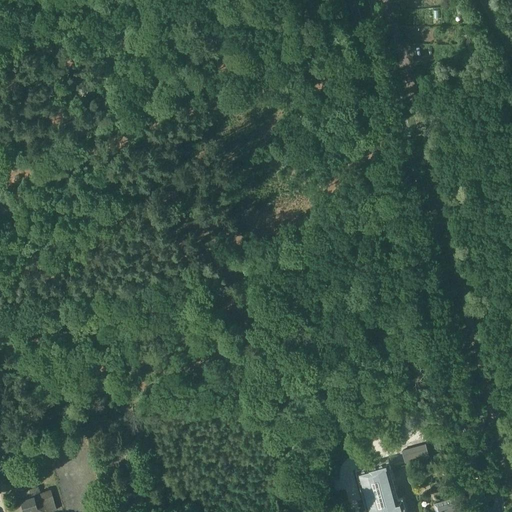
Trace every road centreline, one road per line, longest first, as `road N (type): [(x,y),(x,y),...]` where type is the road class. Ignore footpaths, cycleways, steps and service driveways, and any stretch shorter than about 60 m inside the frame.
road 1 (secondary): [(351,0),(485,511)]
road 2 (secondary): [(503,511),(371,0)]
